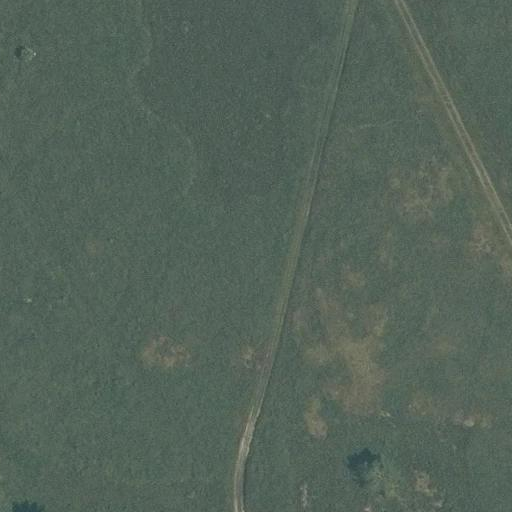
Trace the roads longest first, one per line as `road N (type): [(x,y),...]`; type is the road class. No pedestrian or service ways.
road 1 (track): [(237,511),(233,501),(358,0)]
road 2 (track): [(511,239),(395,0)]
